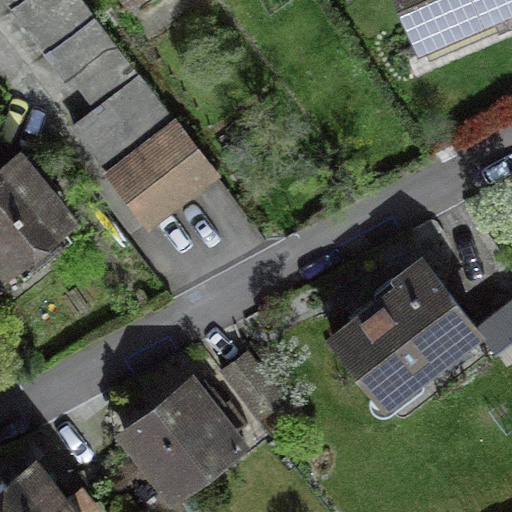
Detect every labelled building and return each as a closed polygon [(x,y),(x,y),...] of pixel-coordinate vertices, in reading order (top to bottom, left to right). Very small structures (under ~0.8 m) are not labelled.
[(12,0),(97,109),(141,76),(82,0),(12,0)] [(511,13),(511,0),(400,0),(418,41),(495,8),(499,19),(511,13)] [(213,170),(141,76),(97,109),(75,126),(147,220),(213,170)] [(14,159),(0,141),(0,259),(6,267),(13,261),(24,275),(71,237),(60,223),(67,217),(47,192),(56,185),(29,153),(23,158),(14,159)] [(476,325),(422,258),(395,279),(399,284),(333,337),(383,400),(476,325)] [(284,397),(246,349),(220,370),(258,417),(284,397)] [(203,396),(189,378),(123,431),(171,490),(236,438),(212,407),(220,401),(211,390),(203,396)] [(71,511),(32,463),(5,484),(1,479),(0,480),(0,511),(71,511)]
